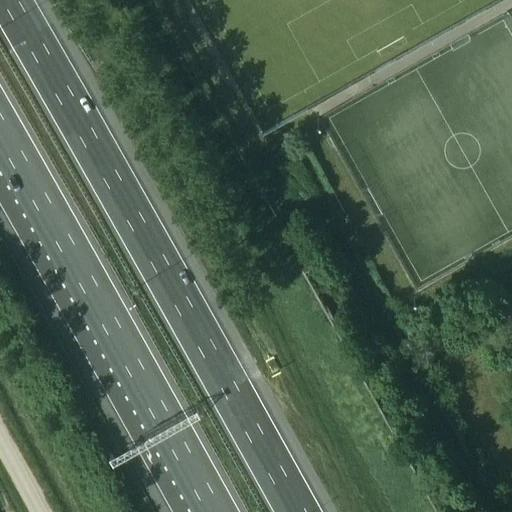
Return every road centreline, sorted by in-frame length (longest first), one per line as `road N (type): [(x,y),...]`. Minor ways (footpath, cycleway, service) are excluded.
road 1 (motorway): [(297,511),(8,0)]
road 2 (motorway): [(0,131),(214,511)]
